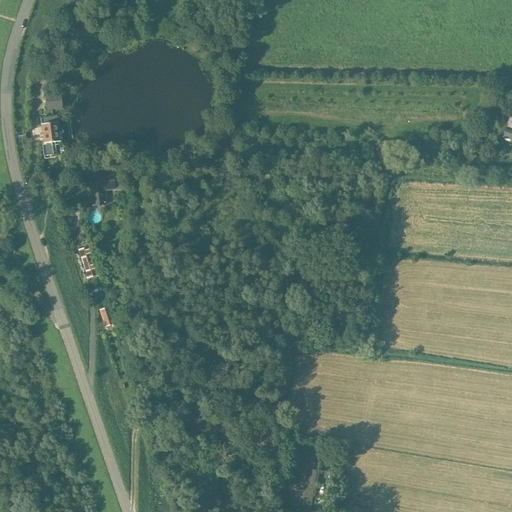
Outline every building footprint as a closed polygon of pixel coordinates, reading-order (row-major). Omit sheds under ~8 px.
[(60,93),(46,94),(48,112),(61,111),(60,93)] [(40,118),(41,125),(44,144),(42,144),(43,157),(54,155),(52,143),(61,142),(58,122),(57,116),(40,118)] [(511,140),(511,118),(509,117),(502,137),(511,140)] [(107,206),(106,191),(115,190),(113,173),(89,175),(91,192),(92,207),(107,206)] [(98,268),(95,269),(90,255),(92,254),(90,247),(79,251),(86,273),(87,278),(99,274),(98,268)] [(109,307),(99,310),(105,327),(114,324),(109,307)] [(300,476),(293,511),(325,511),(326,511),(311,509),(315,482),(317,483),(319,471),(320,465),(308,463),(309,462),(297,460),(295,472),(296,473),(296,475),(300,476)]
